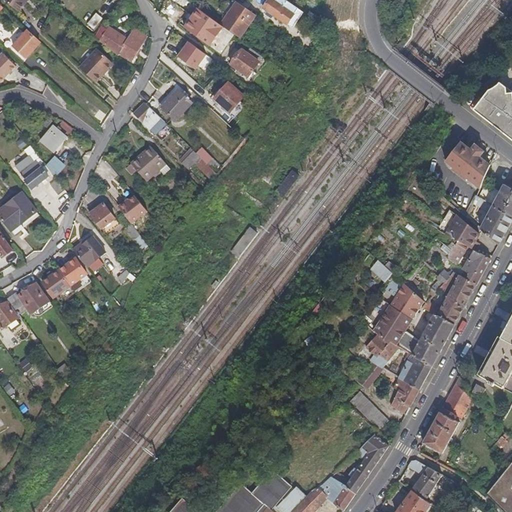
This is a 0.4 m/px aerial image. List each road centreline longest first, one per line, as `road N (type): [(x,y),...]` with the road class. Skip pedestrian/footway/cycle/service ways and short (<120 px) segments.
road 1 (secondary): [(511,251),(361,511)]
road 2 (tertiary): [(373,0),(372,25),(388,54),(511,150)]
road 3 (residential): [(0,284),(56,243),(103,141)]
road 4 (residential): [(103,141),(155,53),(157,30),(141,0)]
